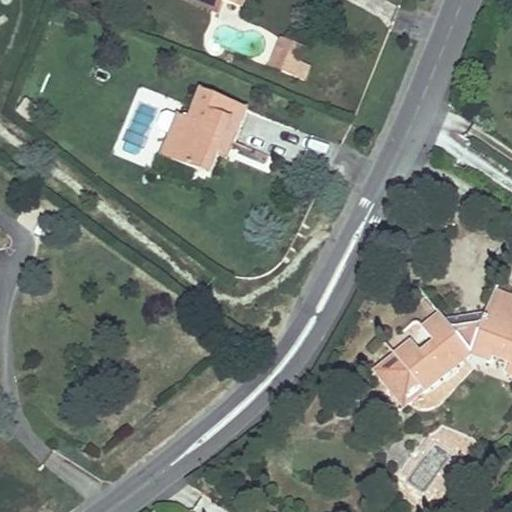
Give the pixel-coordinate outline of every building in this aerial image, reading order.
[(189,0),(220,12),(224,2),(219,0),(189,0)] [(219,0),(224,2),(240,8),(243,0),(219,0)] [(271,67),(282,72),(288,58),(297,62),(303,50),(282,41),(271,67)] [(309,67),(297,62),(288,58),(282,72),(303,81),(309,67)] [(190,122),(179,117),(171,135),(162,158),(211,177),(219,158),(228,161),(248,111),(202,92),(190,122)] [(162,132),(171,135),(179,117),(169,114),(164,116),(160,126),(162,132)] [(511,298),(494,292),(485,317),(446,323),(443,320),(426,334),(435,346),(422,357),(412,345),(377,374),(405,408),(471,354),(491,362),(494,352),(511,359),(511,361),(509,369),(511,369),(511,298)] [(426,334),(443,320),(440,316),(422,330),(426,334)]
